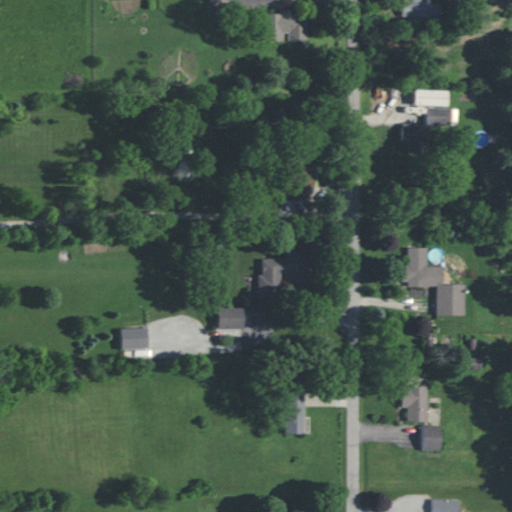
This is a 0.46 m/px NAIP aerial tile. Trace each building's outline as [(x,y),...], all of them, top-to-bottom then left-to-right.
[(399,0),(400,19),(435,19),(434,0),(399,0)] [(261,12),(262,41),(284,41),(305,41),(305,13),(288,14),(288,12),(261,12)] [(446,90),(413,89),(412,105),(445,105),(446,90)] [(425,125),(448,126),(448,107),(425,107),(425,125)] [(426,125),(400,124),(400,140),(425,140),(426,125)] [(306,154),(289,154),(288,183),(305,184),(306,154)] [(463,284),(441,284),(441,266),(426,266),(426,247),(405,247),(405,265),(399,265),(399,285),(434,285),(434,315),(463,314),(463,284)] [(305,283),(305,249),(284,249),(284,258),(260,258),(260,274),(256,274),(256,297),(277,297),(277,289),(287,289),(287,283),(305,283)] [(241,307),(216,308),(216,329),(241,328),(241,307)] [(120,348),(146,347),(145,327),(119,328),(120,348)] [(399,407),(405,407),(405,421),(425,421),(426,386),(400,385),(399,407)] [(283,433),(307,434),(308,417),(303,416),(303,396),(284,395),(283,433)] [(438,450),(439,425),(420,424),(419,449),(438,450)] [(456,511),(457,499),(430,498),(429,511),(456,511)]
